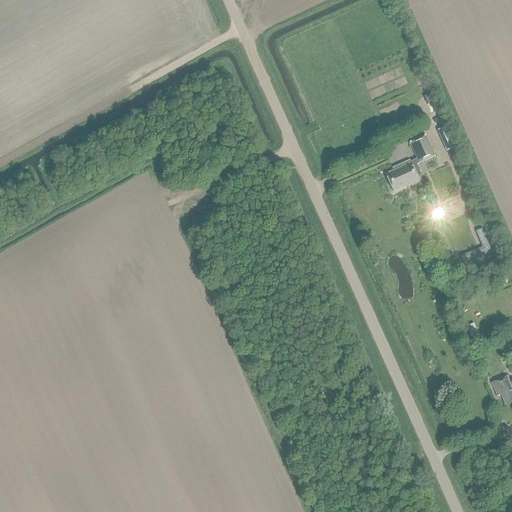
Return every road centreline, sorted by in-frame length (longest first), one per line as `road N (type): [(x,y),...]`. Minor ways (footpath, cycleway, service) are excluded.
road 1 (unclassified): [(455,511),(294,149)]
road 2 (unclassified): [(294,149),(226,0)]
road 3 (unclassified): [(179,198),(294,149)]
